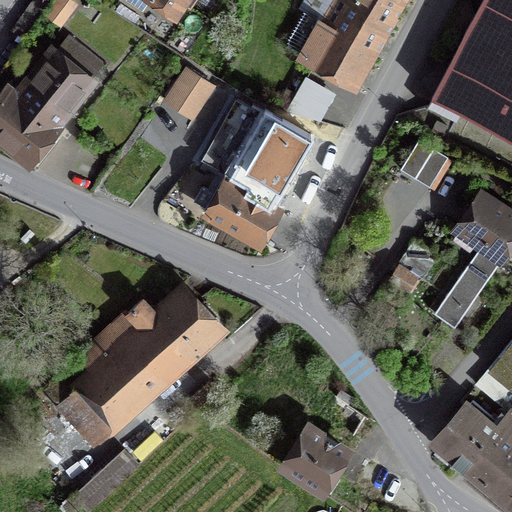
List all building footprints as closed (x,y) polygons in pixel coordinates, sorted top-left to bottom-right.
[(70,0),(57,0),(47,14),(58,23),(74,3),(70,0)] [(185,0),(127,0),(142,10),(148,0),(154,0),(176,14),(185,0)] [(302,34),(293,49),(348,81),(395,0),(309,0),(304,9),(322,19),(310,39),(302,34)] [(511,0),(480,0),(431,96),(511,138),(511,0)] [(59,47),(92,73),(100,62),(68,36),(59,47)] [(8,89),(0,99),(0,135),(28,158),(54,126),(51,124),(88,78),(55,51),(18,97),(8,89)] [(186,67),(165,99),(192,117),(213,85),(186,67)] [(229,174),(209,211),(258,240),(277,209),(270,205),(308,138),(237,97),(203,159),(229,174)] [(436,120),(431,130),(442,135),(447,124),(436,120)] [(419,138),(400,168),(429,186),(448,156),(419,138)] [(511,213),(481,192),(455,229),(480,246),(434,312),(454,326),(511,243),(511,213)] [(389,278),(408,291),(417,276),(422,279),(439,254),(416,239),(389,278)] [(216,324),(180,284),(152,309),(142,298),(44,386),(96,443),(115,426),(108,420),(216,324)] [(511,338),(476,383),(507,410),(493,426),(466,402),(434,438),(511,503),(511,338)] [(191,396),(200,405),(212,394),(203,385),(191,396)] [(330,472),(365,415),(347,403),(352,396),(340,388),(336,396),(319,385),(296,423),(308,431),(286,465),(328,494),(339,477),(330,472)] [(139,463),(124,447),(72,494),(86,510),(139,463)]
